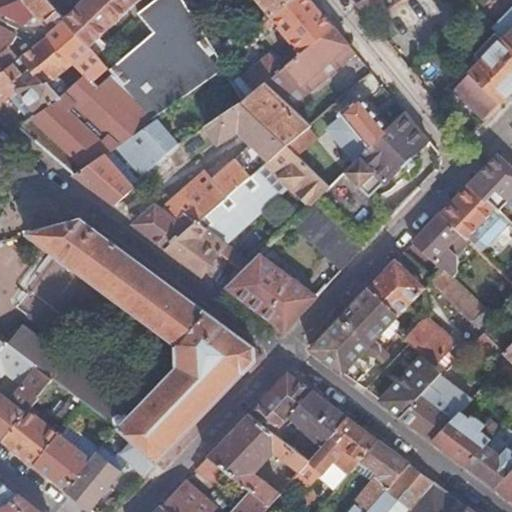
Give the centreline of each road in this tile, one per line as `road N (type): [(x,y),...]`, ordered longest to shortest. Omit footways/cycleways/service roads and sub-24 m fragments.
road 1 (residential): [(284,352),(91,207),(0,160)]
road 2 (residential): [(493,511),(284,352)]
road 3 (residential): [(464,162),(284,352)]
road 4 (residential): [(284,352),(133,511)]
road 5 (residential): [(464,162),(331,0)]
